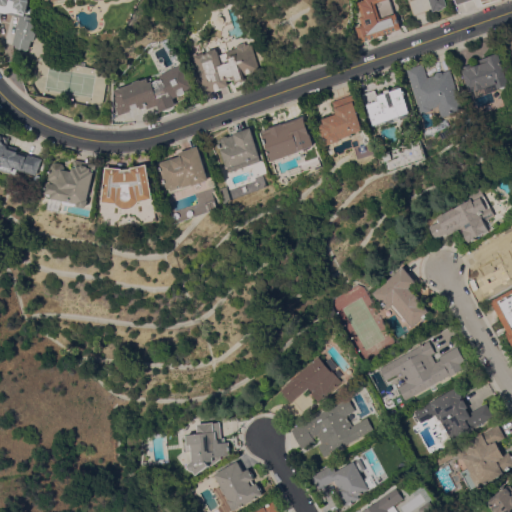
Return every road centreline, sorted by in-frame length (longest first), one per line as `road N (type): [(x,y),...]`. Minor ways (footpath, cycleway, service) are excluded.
road 1 (residential): [(511,12),(165,136),(124,142),(51,127),(0,86)]
road 2 (residential): [(511,384),(446,272)]
